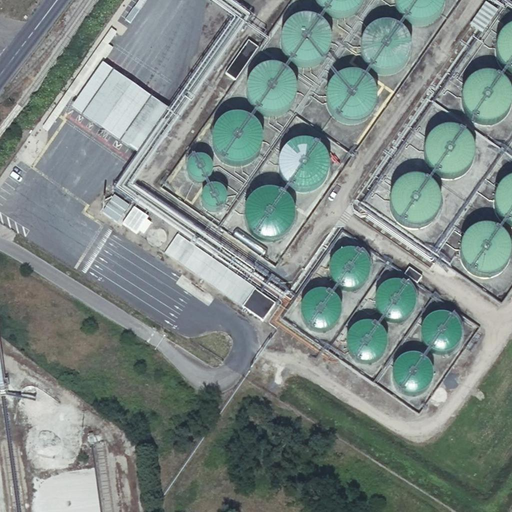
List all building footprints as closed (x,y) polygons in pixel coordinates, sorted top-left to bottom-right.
[(306,0),(346,16),(352,0),(306,0)] [(388,0),(420,26),(441,0),(388,0)] [(292,5),(269,43),(310,67),(333,28),(292,5)] [(395,73),(409,25),(366,12),(352,59),(395,73)] [(485,50),(511,66),(511,13),(509,12),(485,50)] [(111,29),(42,127),(47,131),(73,94),(78,98),(113,49),(107,45),(116,33),(111,29)] [(225,74),(235,81),(258,48),(248,41),(225,74)] [(511,81),(472,63),(453,104),(493,122),(511,81)] [(363,119),(374,75),(331,64),(320,108),(363,119)] [(102,65),(71,109),(97,127),(129,149),(160,105),(129,83),(102,65)] [(249,166),(259,116),(215,107),(205,157),(249,166)] [(432,117),(417,162),(459,176),(474,131),(432,117)] [(282,131),(269,179),(315,190),(328,143),(282,131)] [(381,203),(418,226),(441,189),(404,166),(381,203)] [(487,211),(511,220),(511,169),(504,167),(487,211)] [(241,187),(244,234),(289,232),(286,184),(241,187)] [(114,196),(102,213),(117,223),(129,206),(114,196)] [(149,216),(135,206),(122,224),(136,234),(149,216)] [(492,274),(511,235),(472,216),(453,255),(492,274)] [(254,290),(255,290),(177,235),(164,254),(242,308),(254,290)] [(358,288),(368,246),(335,239),(325,280),(358,288)] [(409,268),(404,275),(416,284),(422,277),(409,268)] [(297,292),(309,328),(338,318),(326,282),(297,292)] [(275,304),(254,290),(242,308),(262,322),(275,304)] [(462,319),(429,305),(413,340),(446,355),(462,319)] [(344,353),(379,356),(382,323),(347,320),(344,353)] [(394,349),(390,383),(402,384),(401,393),(423,396),(428,354),(394,349)]
